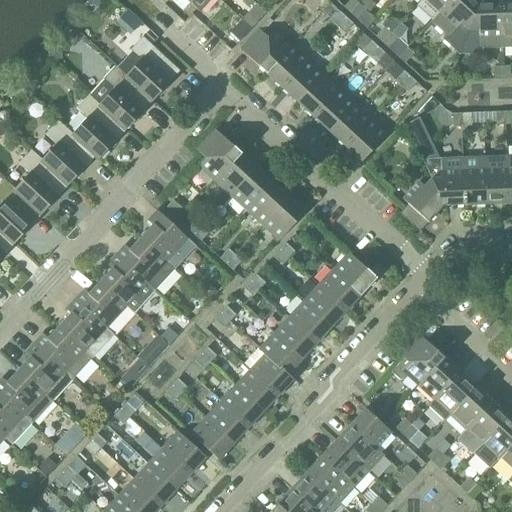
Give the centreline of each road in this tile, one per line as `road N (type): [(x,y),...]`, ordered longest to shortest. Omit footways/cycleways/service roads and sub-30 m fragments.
road 1 (residential): [(0,328),(218,84)]
road 2 (residential): [(217,511),(243,493),(415,288)]
road 3 (residential): [(218,84),(426,276)]
road 4 (residential): [(415,288),(511,377)]
